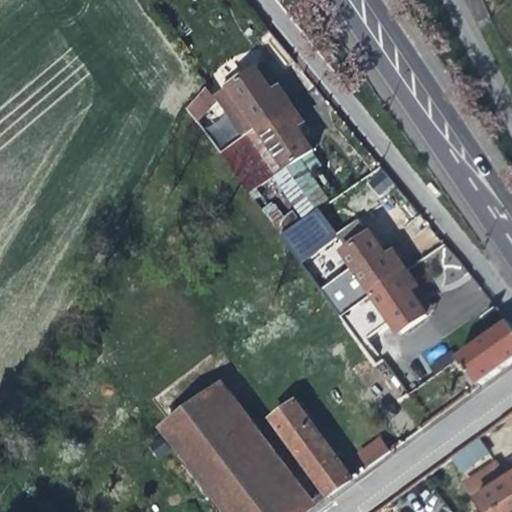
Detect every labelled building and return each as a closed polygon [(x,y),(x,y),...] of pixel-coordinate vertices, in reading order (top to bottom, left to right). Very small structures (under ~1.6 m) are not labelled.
[(216,96),(245,136),(293,100),(280,82),(273,87),(267,78),(257,64),(215,95),(205,87),(189,107),(201,115),(216,96)] [(250,194),(274,177),(312,149),(315,147),(307,135),(299,124),(306,120),(293,100),(245,136),(220,154),(250,194)] [(322,162),(312,149),(274,177),(283,189),(310,170),(322,162)] [(329,196),(310,170),(283,189),(303,216),(329,196)] [(259,207),(272,223),(283,215),(271,199),(259,207)] [(319,207),(301,220),(280,235),(300,262),(309,255),(338,235),(319,207)] [(293,208),(283,215),(272,223),(280,235),(301,220),(293,208)] [(320,289),(340,316),(406,267),(393,249),(388,254),(383,247),(371,229),(342,251),(361,278),(340,293),(331,281),(320,289)] [(319,268),(309,255),(300,262),(310,275),(319,268)] [(418,283),(406,267),(340,316),(358,341),(389,318),(398,331),(428,310),(417,295),(411,287),(418,283)] [(458,355),(479,384),(511,360),(511,322),(508,317),(458,355)] [(363,347),(367,353),(375,364),(383,358),(371,341),(363,347)] [(158,423),(223,511),(303,511),(315,504),(222,377),(158,423)] [(349,479),(393,447),(380,431),(353,453),(356,458),(346,465),(299,401),(273,420),(328,494),(349,479)] [(486,449),(477,436),(450,456),(459,468),(486,449)] [(511,511),(511,472),(505,477),(494,460),(464,481),(484,511),(511,511)] [(299,468),(293,473),(315,502),(322,497),(299,468)]
